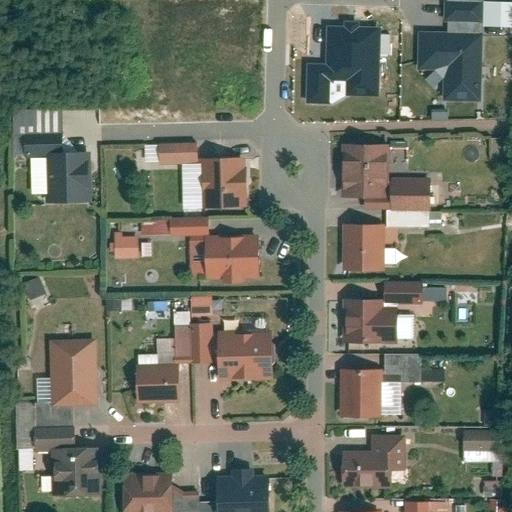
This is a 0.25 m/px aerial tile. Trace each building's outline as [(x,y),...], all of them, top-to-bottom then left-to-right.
[(483,0),(445,0),(445,22),(483,24),(483,0)] [(326,59),(308,58),(306,107),(332,108),(333,82),(347,82),(346,95),(376,97),(379,29),(327,27),(326,59)] [(482,35),(417,31),(415,70),(434,71),(444,80),(443,102),(479,103),(482,35)] [(56,154),(73,154),(73,133),(31,134),(32,155),(56,154)] [(166,162),(203,161),(203,156),(203,141),(166,142),(166,162)] [(347,143),(348,194),(396,193),(396,176),(395,142),(347,143)] [(56,200),(100,199),(99,154),(73,154),(56,154),(56,200)] [(203,161),(204,205),(256,204),(255,155),(203,156),(203,161)] [(438,175),(396,176),(396,193),(396,208),(438,207),(438,175)] [(195,237),(216,237),(215,217),(175,218),(175,238),(195,237)] [(350,269),(392,268),(391,222),(349,223),(350,269)] [(117,259),(140,259),(140,234),(117,234),(117,259)] [(196,277),(267,276),(266,236),(216,237),(195,237),(196,277)] [(31,297),(50,290),(44,275),(26,282),(31,297)] [(391,282),(392,299),(430,298),(430,281),(391,282)] [(198,315),(219,314),(218,295),(197,295),(198,315)] [(112,297),(112,309),(128,309),(128,297),(112,297)] [(346,297),(346,341),(404,341),(404,311),(387,311),(387,297),(346,297)] [(198,323),(198,361),(219,361),(218,320),(198,321),(198,323)] [(181,324),(182,361),(186,361),(198,361),(198,323),(181,324)] [(278,329),(224,330),(225,379),(278,378),(278,329)] [(58,404),(105,404),(103,337),(57,338),(58,404)] [(386,366),(386,379),(426,378),(426,353),(385,354),(386,366)] [(143,362),(144,402),(186,401),(186,361),(182,361),(143,362)] [(347,417),(387,416),(386,379),(386,366),(346,367),(347,417)] [(106,494),(103,449),(81,450),(79,427),(39,429),(40,451),(55,450),(57,497),(106,494)] [(510,427),(469,428),(469,453),(511,452),(510,427)] [(349,451),(349,486),(398,486),(398,470),(412,469),(412,433),(377,433),(377,451),(349,451)] [(226,501),(225,511),(276,511),(276,474),(263,474),(263,467),(238,468),(238,475),(225,475),(226,501)] [(182,472),(131,473),(131,511),(182,511),(183,496),(182,472)] [(204,495),(183,496),(182,511),(204,511),(205,502),(204,495)] [(407,500),(407,511),(438,511),(438,500),(407,500)] [(225,511),(226,501),(205,502),(204,511),(225,511)]
